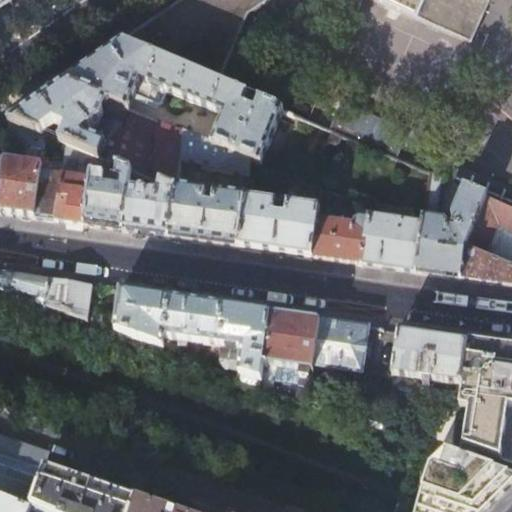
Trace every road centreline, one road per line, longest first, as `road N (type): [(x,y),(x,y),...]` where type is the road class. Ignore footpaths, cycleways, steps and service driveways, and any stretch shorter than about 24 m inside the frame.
road 1 (residential): [(0,241),(511,313)]
road 2 (residential): [(0,68),(99,0)]
